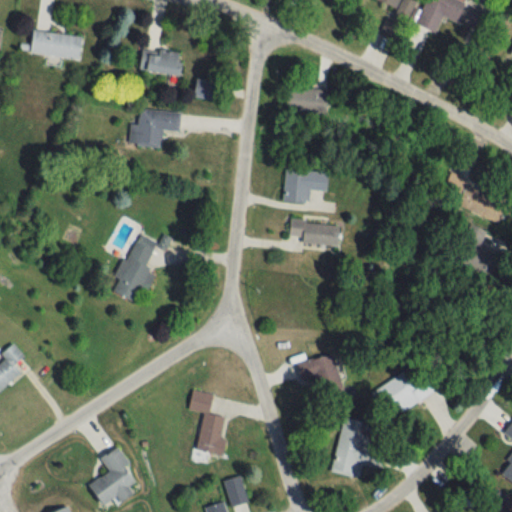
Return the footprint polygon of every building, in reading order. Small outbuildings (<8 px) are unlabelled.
[(401,17),(408,0),(365,0),(365,3),(401,17)] [(418,0),(408,25),(428,34),(434,18),(447,23),(456,0),(418,0)] [(76,61),(79,38),(26,31),(23,54),(76,61)] [(511,60),(511,37),(509,36),(503,58),(511,60)] [(137,47),(132,69),(169,78),(175,56),(137,47)] [(187,98),(200,98),(200,82),(187,82),(187,98)] [(280,112),(316,112),(316,89),(280,89),(280,112)] [(124,145),(154,147),(156,130),(174,131),(175,112),(134,110),(133,125),(126,124),(124,145)] [(322,172),(280,169),(278,202),(304,203),(305,191),(321,192),(322,172)] [(455,197),(451,207),(496,223),(505,197),(443,175),(438,191),(455,197)] [(495,236),(457,220),(441,256),(480,273),(495,236)] [(333,224),(284,222),(283,243),(333,245),(333,224)] [(152,242),(132,233),(112,279),(113,279),(108,293),(127,301),(132,288),(143,293),(151,273),(141,269),(152,242)] [(0,386),(16,373),(9,365),(20,357),(9,343),(0,349),(0,386)] [(292,363),(295,379),(324,373),(321,358),(292,363)] [(428,395),(412,365),(370,388),(385,417),(428,395)] [(217,456),(224,418),(205,415),(209,394),(188,390),(184,410),(200,413),(192,451),(217,456)] [(511,486),(511,418),(510,417),(499,433),(511,442),(511,448),(494,472),(511,486)] [(326,471),(355,478),(358,466),(376,470),(380,453),(361,449),(365,431),(337,424),(326,471)] [(132,482),(113,446),(94,456),(103,472),(81,484),(93,506),(110,497),(113,502),(128,494),(124,486),(132,482)] [(219,481),(227,507),(244,502),(236,475),(219,481)] [(200,507),(201,511),(223,511),(220,501),(200,507)]
